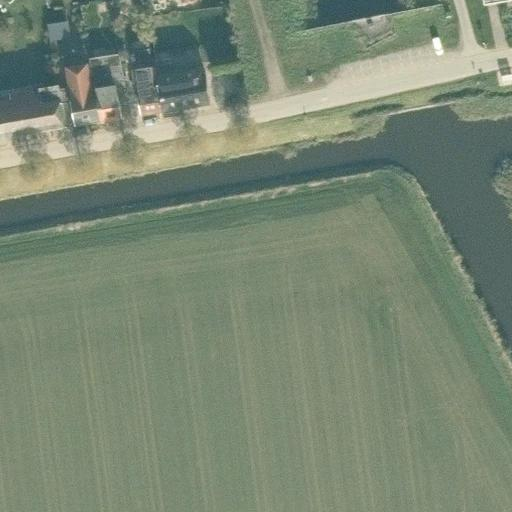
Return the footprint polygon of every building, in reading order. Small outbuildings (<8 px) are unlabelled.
[(50,42),(69,39),(66,23),(47,26),(50,42)] [(86,33),(89,53),(106,51),(103,30),(86,33)] [(162,113),(156,81),(155,81),(151,60),(150,60),(148,51),(137,53),(139,61),(131,63),(133,72),(132,72),(140,117),(161,113),(162,113)] [(101,124),(121,121),(116,90),(125,89),(119,55),(89,60),(96,98),(100,123),(101,124)] [(96,98),(93,99),(87,66),(65,69),(69,89),(59,91),(65,125),(73,123),(73,124),(77,127),(100,123),(96,98)] [(162,114),(208,105),(203,71),(192,72),(191,71),(156,76),(156,81),(162,113),(161,113),(162,114)] [(65,125),(59,91),(58,88),(39,91),(40,96),(33,97),(32,92),(9,96),(10,101),(0,103),(0,140),(12,138),(12,139),(39,134),(39,133),(66,129),(65,125)]
